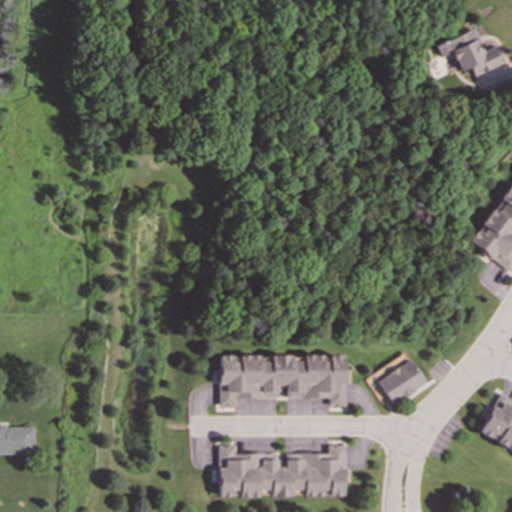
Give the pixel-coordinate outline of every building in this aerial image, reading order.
[(470,75),(498,63),(491,46),(479,51),(469,29),(432,45),(436,55),(447,50),(456,71),(466,67),(470,75)] [(511,179),(469,244),(508,270),(511,264),(511,179)] [(363,376),(379,404),(387,399),(389,403),(423,384),(405,353),(363,376)] [(341,355),(215,356),(216,406),(232,406),(231,398),(274,398),(274,383),(282,383),(283,398),(325,398),(325,405),(341,405),(341,355)] [(511,402),(494,394),(476,431),(494,440),(493,442),(511,451),(511,448),(511,402)] [(32,426),(6,427),(6,425),(0,425),(0,453),(32,453),(32,426)] [(214,446),(215,496),(233,496),(256,496),(256,490),(267,490),(267,496),(289,496),(289,489),(300,489),(300,496),(322,496),(340,496),(339,481),(347,481),(347,468),(342,468),(341,440),(324,440),(324,452),(281,453),(282,467),(273,467),(273,452),(231,453),(231,446),(214,446)]
